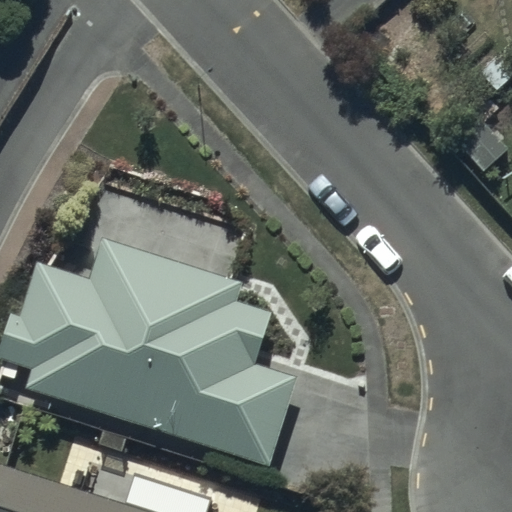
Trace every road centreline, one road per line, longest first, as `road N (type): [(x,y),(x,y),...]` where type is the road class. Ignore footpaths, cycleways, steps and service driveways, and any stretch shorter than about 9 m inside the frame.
road 1 (residential): [(511,379),(475,305),(420,230),(208,0)]
road 2 (residential): [(122,0),(0,179)]
